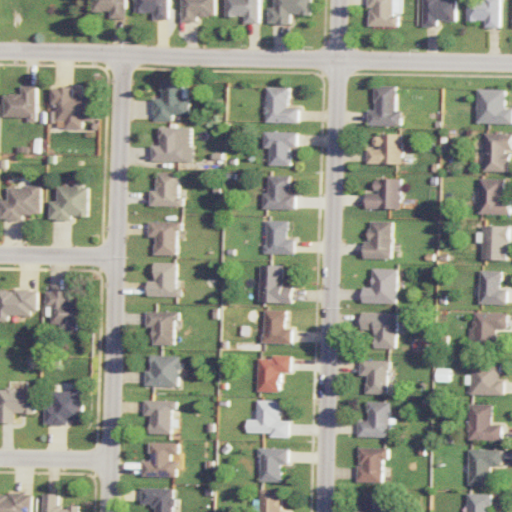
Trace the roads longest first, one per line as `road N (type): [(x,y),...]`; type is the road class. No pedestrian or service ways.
road 1 (residential): [(336,0),(323,511)]
road 2 (residential): [(511,64),(0,53)]
road 3 (residential): [(121,56),(108,511)]
